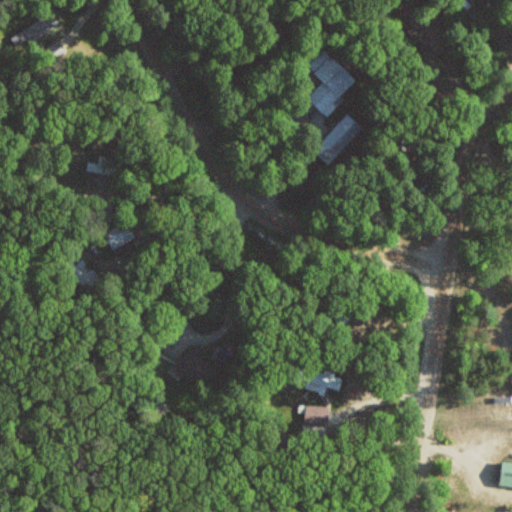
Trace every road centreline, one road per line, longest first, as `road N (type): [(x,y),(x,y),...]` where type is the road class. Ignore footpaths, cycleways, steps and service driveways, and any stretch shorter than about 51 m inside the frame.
road 1 (residential): [(445,264),(276,221),(224,181),(181,115),(132,0)]
road 2 (residential): [(407,511),(469,148),(511,95)]
